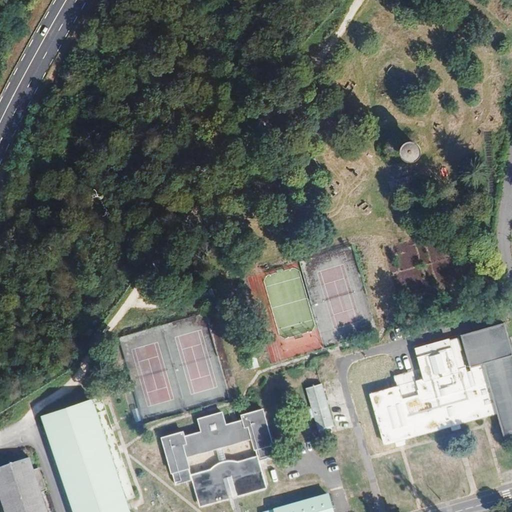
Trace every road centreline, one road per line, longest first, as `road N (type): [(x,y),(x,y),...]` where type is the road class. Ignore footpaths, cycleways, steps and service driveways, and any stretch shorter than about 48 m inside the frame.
road 1 (track): [(29,431),(33,412),(68,389),(91,359),(235,144),(338,36),(358,0)]
road 2 (primary): [(0,135),(72,0)]
